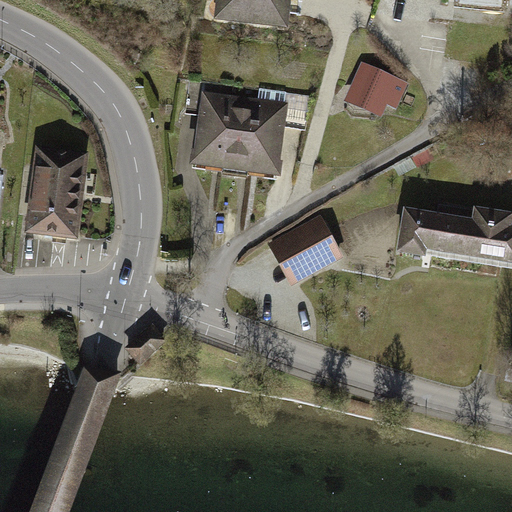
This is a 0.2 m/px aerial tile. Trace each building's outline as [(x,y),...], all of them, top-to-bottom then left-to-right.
[(287,0),(216,0),(213,23),(283,33),(287,0)] [(405,86),(366,67),(351,96),(390,115),(405,86)] [(284,103),(204,90),(191,169),(271,182),(284,103)] [(85,147),(38,141),(27,233),(74,239),(85,147)] [(511,261),(511,211),(476,206),(475,217),(405,206),(397,251),(427,256),(428,248),(511,261)] [(322,216),(270,244),(293,287),(345,259),(322,216)] [(163,346),(144,328),(126,348),(145,366),(163,346)]
